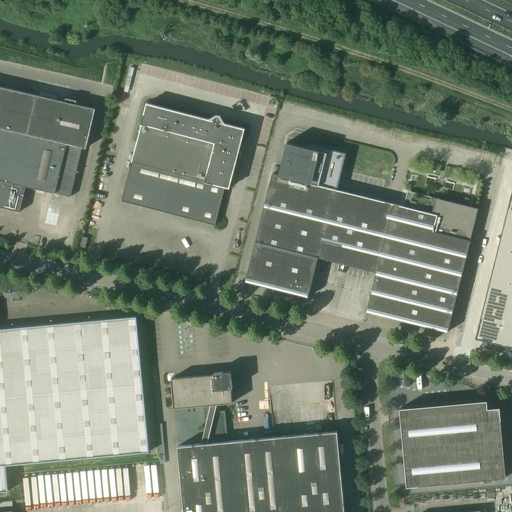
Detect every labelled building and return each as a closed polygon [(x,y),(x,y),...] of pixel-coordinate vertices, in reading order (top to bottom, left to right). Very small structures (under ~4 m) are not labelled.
[(0,207),(20,212),(26,186),(70,197),(82,147),(86,148),(95,109),(0,86),(0,207)] [(229,188),(241,141),(245,128),(220,122),(220,123),(213,122),(213,120),(147,103),(121,201),(141,206),(215,225),(225,187),(229,188)] [(272,173),(245,281),(306,297),(308,297),(318,258),(335,189),(345,153),(307,144),(306,147),(287,143),(278,175),(272,173)] [(335,189),(318,258),(376,272),(366,312),(448,332),(471,240),(470,240),(478,209),(408,191),(404,206),(335,189)] [(511,199),(504,197),(469,334),(511,345),(511,199)] [(85,248),(88,238),(82,236),(79,247),(85,248)] [(149,452),(136,316),(0,328),(0,491),(8,491),(6,465),(149,452)] [(344,511),(337,431),(228,441),(225,411),(218,411),(217,404),(232,403),(231,389),(232,388),(231,371),(213,373),(214,374),(171,378),(173,408),(203,406),(207,443),(177,446),(183,511),(344,511)] [(487,400),(400,408),(407,486),(506,477),(499,407),(488,408),(487,400)] [(110,468),(113,497),(123,496),(154,493),(152,465),(110,468)] [(102,470),(60,473),(63,503),(72,502),(104,499),(102,470)] [(28,506),(55,504),(52,475),(25,477),(28,506)]
